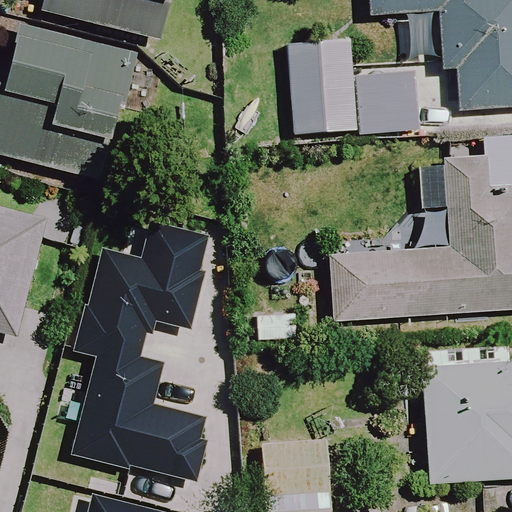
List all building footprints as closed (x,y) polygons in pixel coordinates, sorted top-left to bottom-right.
[(164,0),(36,0),(34,11),(155,40),(164,0)] [(511,112),(511,0),(360,0),(361,21),(432,17),(435,73),(448,72),(450,115),(511,112)] [(129,54),(6,23),(0,47),(0,153),(97,178),(129,54)] [(347,137),(342,54),(281,58),(286,140),(347,137)] [(412,133),(408,79),(352,83),(356,137),(412,133)] [(511,141),(479,143),(480,162),(440,164),(445,254),(326,261),(330,326),(511,315),(511,141)] [(35,217),(0,208),(0,338),(3,339),(35,217)] [(129,299),(62,283),(37,388),(104,404),(129,299)] [(511,368),(510,369),(509,354),(420,359),(427,489),(511,484),(511,368)] [(325,511),(325,445),(260,445),(260,511),(325,511)] [(160,511),(58,481),(48,511),(160,511)]
